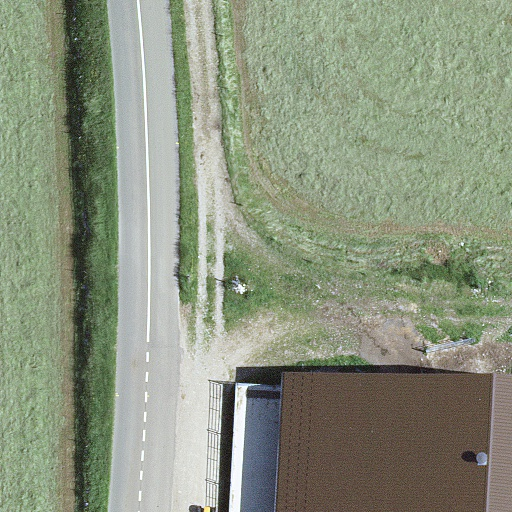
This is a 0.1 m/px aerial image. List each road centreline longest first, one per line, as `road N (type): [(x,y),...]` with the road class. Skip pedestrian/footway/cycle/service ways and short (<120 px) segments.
road 1 (tertiary): [(140,0),(148,88),(142,511)]
road 2 (track): [(191,0),(212,271),(209,367),(145,406)]
